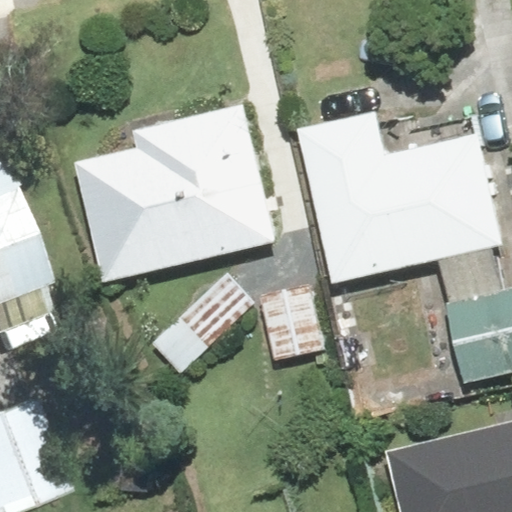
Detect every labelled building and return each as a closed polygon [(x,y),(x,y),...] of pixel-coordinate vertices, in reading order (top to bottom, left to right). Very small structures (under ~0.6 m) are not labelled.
[(142,150),(77,166),(106,289),(282,247),(249,109),(138,135),(142,150)] [(511,290),(499,250),(508,248),(484,143),(391,163),(380,116),(302,134),(337,286),(441,263),(452,305),(448,306),(469,390),(511,379),(511,290)] [(0,322),(54,301),(0,161),(0,322)] [(260,305),(231,275),(164,339),(192,369),(260,305)] [(315,287),(263,298),(278,366),(330,355),(315,287)] [(34,395),(0,408),(0,511),(10,511),(70,490),(34,395)] [(511,511),(511,427),(388,456),(401,511),(511,511)]
